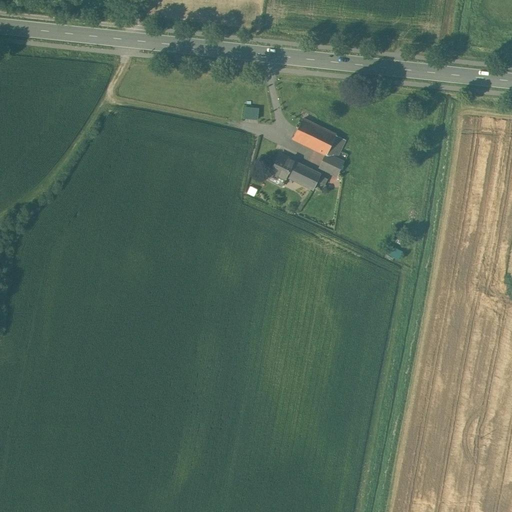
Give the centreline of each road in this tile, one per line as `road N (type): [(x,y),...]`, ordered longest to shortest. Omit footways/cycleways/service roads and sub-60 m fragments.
road 1 (secondary): [(511,80),(149,40)]
road 2 (secondary): [(0,25),(149,40)]
